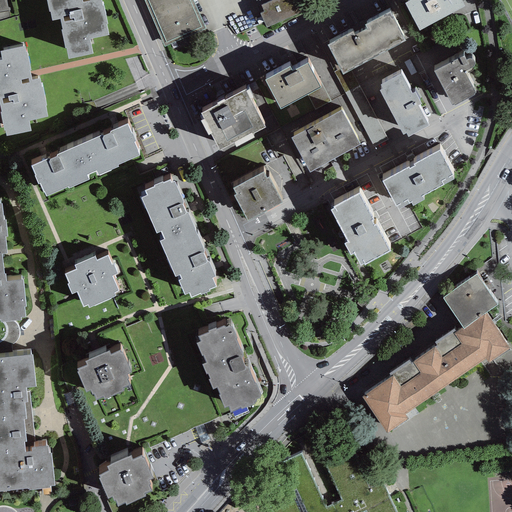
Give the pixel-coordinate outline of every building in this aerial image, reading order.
[(0,0),(0,12),(10,10),(9,7),(8,7),(6,0),(0,0)] [(46,0),(49,9),(50,9),(52,18),(60,17),(62,28),(61,27),(65,46),(66,46),(68,57),(92,51),(90,37),(108,33),(106,22),(107,22),(103,3),(102,4),(101,0),(46,0)] [(193,0),(144,0),(164,46),(206,28),(193,0)] [(255,0),(267,27),(308,9),(304,0),(255,0)] [(462,0),(406,0),(405,1),(419,28),(465,4),(462,0)] [(353,29),(327,43),(342,72),(404,38),(390,10),(364,23),(367,27),(355,33),(353,29)] [(24,44),(0,49),(2,58),(0,58),(0,102),(1,110),(0,110),(4,128),(5,128),(7,134),(31,129),(29,119),(48,115),(45,104),(47,103),(43,85),(41,85),(39,76),(32,78),(31,74),(30,68),(31,68),(27,50),(26,50),(24,44)] [(463,54),(434,69),(452,103),(454,102),(455,103),(476,92),(464,69),(472,65),(473,64),(474,63),(474,61),(474,60),(473,57),(471,57),(469,57),(466,59),(463,54)] [(290,65),(265,78),(280,107),(306,93),(314,109),(331,101),(322,83),(320,84),(308,61),(292,69),(290,65)] [(401,71),(380,82),(383,87),(380,89),(403,132),(406,131),(408,134),(428,123),(418,103),(421,102),(415,90),(412,92),(401,71)] [(217,103),(201,111),(204,117),(200,118),(208,133),(211,132),(219,148),(234,141),(236,145),(254,135),(252,132),(265,125),(250,97),(253,95),(249,87),(246,89),(246,87),(224,98),(224,97),(216,101),(217,103)] [(291,115),(299,112),(296,105),(288,108),(291,115)] [(342,108),(291,135),(309,170),(360,142),(342,108)] [(363,123),(374,143),(389,136),(378,115),(363,123)] [(48,157),(31,164),(35,173),(34,174),(38,182),(39,182),(43,190),(44,190),(46,194),(68,185),(69,186),(88,178),(87,173),(96,169),(98,173),(118,165),(117,163),(139,154),(134,140),(136,139),(132,131),(131,132),(127,123),(111,130),(109,130),(103,133),(102,133),(56,152),(57,153),(50,156),(48,157)] [(409,165),(382,179),(395,204),(397,203),(399,207),(411,200),(413,204),(424,198),(422,194),(453,177),(452,174),(453,173),(440,148),(413,162),(414,164),(409,166),(409,165)] [(263,170),(232,186),(235,192),(233,193),(247,219),(282,201),(269,175),(266,176),(263,170)] [(154,185),(145,189),(147,193),(141,195),(156,231),(161,229),(164,238),(160,239),(175,274),(179,273),(181,277),(178,278),(184,293),(188,291),(190,295),(200,291),(200,292),(209,289),(209,288),(216,285),(212,276),(215,275),(208,259),(204,250),(203,248),(187,211),(186,211),(182,201),(183,201),(174,179),(171,181),(170,178),(163,181),(162,180),(154,183),(154,185)] [(359,191),(333,205),(334,206),(331,208),(348,240),(345,241),(351,253),(353,251),(360,263),(363,261),(364,263),(391,249),(376,222),(374,223),(372,219),(374,218),(359,191)] [(1,202),(0,202),(0,317),(0,320),(21,318),(21,316),(25,315),(24,304),(26,304),(23,278),(6,280),(6,272),(4,272),(2,252),(7,252),(5,235),(7,234),(5,218),(3,218),(1,202)] [(95,255),(74,264),(76,268),(65,272),(69,282),(67,283),(71,292),(76,290),(83,305),(88,303),(89,305),(115,294),(114,291),(118,289),(111,274),(117,272),(113,263),(111,264),(108,255),(96,259),(95,255)] [(498,304),(476,273),(443,296),(442,295),(439,298),(460,327),(462,326),(464,328),(485,313),(498,304)] [(391,375),(361,396),(387,432),(408,418),(404,413),(486,357),(488,361),(509,347),(485,313),(464,328),(462,326),(460,327),(456,330),(454,327),(434,341),(436,344),(411,361),(409,358),(389,372),(391,375)] [(209,330),(199,335),(201,339),(196,341),(201,353),(203,352),(207,361),(202,363),(212,386),(217,384),(220,392),(219,393),(224,406),(228,404),(230,410),(240,405),(242,408),(254,402),(253,400),(256,399),(255,397),(262,394),(256,382),(255,382),(248,364),(245,366),(239,352),(241,351),(235,337),(237,337),(232,326),(231,323),(225,326),(225,324),(217,328),(216,325),(208,328),(209,330)] [(98,354),(86,360),(87,363),(78,367),(79,369),(77,370),(86,390),(90,388),(92,392),(93,392),(96,398),(103,394),(104,397),(122,389),(121,385),(128,382),(126,378),(129,377),(127,372),(131,370),(122,351),(121,351),(120,349),(111,353),(109,349),(98,354)] [(32,352),(0,356),(0,489),(28,486),(28,488),(50,486),(50,484),(54,483),(51,451),(48,452),(47,444),(32,445),(32,449),(25,450),(24,440),(26,439),(24,417),(26,417),(24,400),(27,400),(26,385),(36,384),(32,352)] [(301,455),(257,475),(274,511),(361,511),(367,510),(368,511),(395,511),(382,483),(372,488),(354,450),(326,463),(343,499),(326,507),(301,455)] [(108,469),(98,473),(108,496),(112,494),(113,498),(116,497),(118,502),(125,499),(127,502),(145,493),(144,491),(151,488),(148,482),(150,482),(148,478),(153,476),(143,456),(142,453),(132,457),(131,454),(128,455),(127,454),(110,462),(111,463),(107,465),(108,469)]
